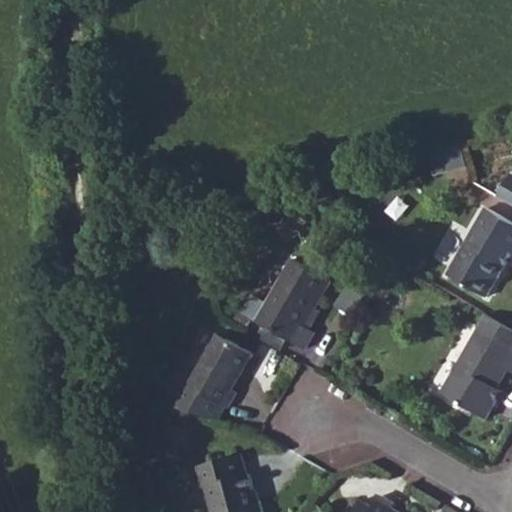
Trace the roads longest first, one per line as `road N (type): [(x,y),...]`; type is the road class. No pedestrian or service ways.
road 1 (track): [(100,511),(77,0)]
road 2 (residential): [(511,502),(376,428),(323,428)]
